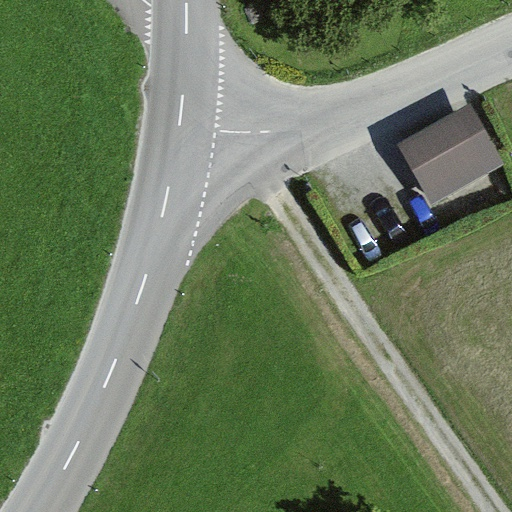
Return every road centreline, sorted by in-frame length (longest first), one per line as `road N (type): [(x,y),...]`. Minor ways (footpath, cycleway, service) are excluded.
road 1 (tertiary): [(187,8),(181,130),(162,224),(77,451),(39,511)]
road 2 (track): [(244,132),(488,511)]
road 3 (track): [(181,130),(324,125),(511,48)]
